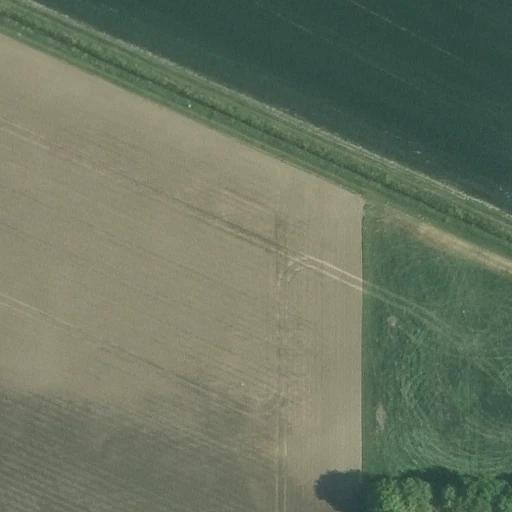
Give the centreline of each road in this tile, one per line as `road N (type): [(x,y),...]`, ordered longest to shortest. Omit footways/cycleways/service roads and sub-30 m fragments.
road 1 (track): [(0,2),(511,232)]
road 2 (track): [(350,216),(435,238),(511,272)]
